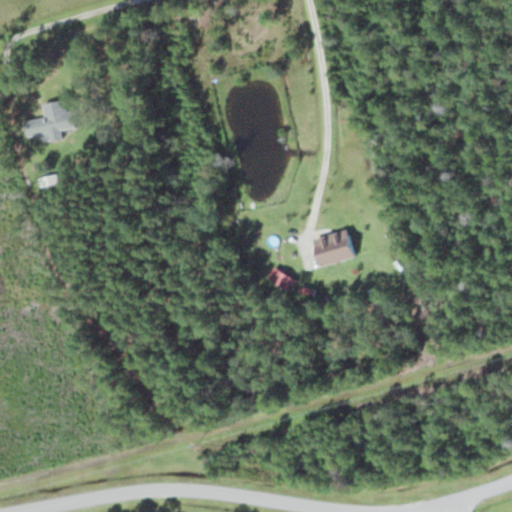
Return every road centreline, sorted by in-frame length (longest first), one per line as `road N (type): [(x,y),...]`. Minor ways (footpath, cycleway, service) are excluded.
road 1 (residential): [(331,511),(186,490),(12,511)]
road 2 (residential): [(511,478),(446,505),(396,511)]
